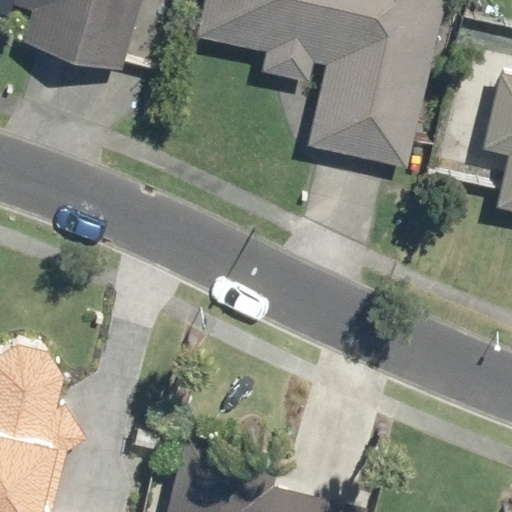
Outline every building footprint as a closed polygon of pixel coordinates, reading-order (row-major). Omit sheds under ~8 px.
[(11,0),(26,3),(17,34),(118,62),(135,0),(11,0)] [(300,137),(403,161),(439,0),(194,0),(188,29),(258,44),(253,63),(314,77),(300,137)] [(511,66),(493,62),(475,138),(502,144),(490,198),(511,202),(511,66)] [(42,511),(57,445),(81,427),(52,387),(61,345),(0,332),(0,511),(42,511)] [(279,451),(176,427),(155,511),(359,511),(364,497),(273,476),(279,451)]
